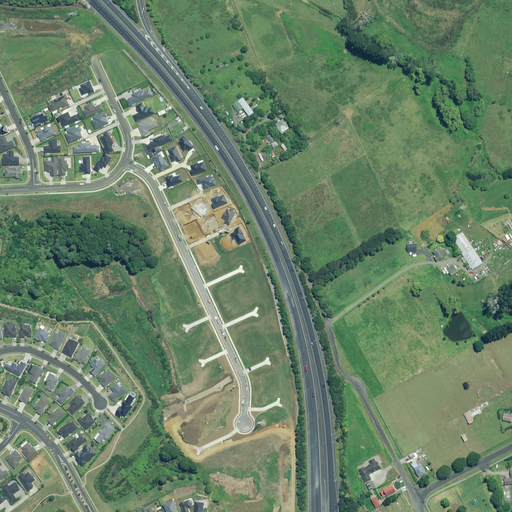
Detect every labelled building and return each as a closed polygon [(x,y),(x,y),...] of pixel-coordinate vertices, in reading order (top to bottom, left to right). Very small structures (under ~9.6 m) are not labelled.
[(87,81),(79,86),(80,89),(77,91),(79,95),(85,92),(86,94),(92,91),(87,81)] [(127,100),(129,105),(152,95),(149,90),(144,92),(143,90),(141,91),(141,90),(132,94),(133,96),(129,99),(127,100)] [(52,103),(50,104),(53,110),(62,106),(63,107),(69,104),(66,100),(68,99),(65,94),(51,101),(52,103)] [(255,113),(243,97),(233,105),(240,114),(243,112),(241,110),(243,108),(249,116),(255,113)] [(139,112),(133,115),(136,121),(154,113),(151,107),(148,108),(147,106),(145,107),(142,102),(136,106),(137,108),(136,108),(138,111),(139,112)] [(82,112),(85,118),(100,112),(97,106),(92,108),(90,104),(83,107),(84,111),(82,112)] [(33,121),(35,127),(41,124),(40,123),(44,121),(45,121),(48,120),(44,112),(33,117),(35,120),(33,121)] [(77,120),(75,115),(69,118),(66,113),(56,117),(61,128),(77,120)] [(90,119),(91,122),(89,122),(93,131),(106,125),(103,118),(105,118),(103,114),(100,115),(99,114),(94,116),(94,117),(90,119)] [(141,123),(138,124),(139,127),(143,136),(149,133),(148,131),(158,126),(155,120),(152,122),(150,118),(140,122),(141,123)] [(284,119),(276,124),(282,134),(290,129),(284,119)] [(54,133),(51,125),(39,130),(40,132),(37,133),(41,141),(46,139),(45,137),(54,133)] [(79,126),(64,131),(66,135),(64,136),(67,143),(81,138),(79,133),(81,132),(79,126)] [(104,135),(101,137),(108,152),(113,150),(111,145),(114,143),(110,136),(107,132),(103,134),(104,135)] [(147,145),(150,150),(173,140),(170,134),(165,136),(164,135),(162,136),(162,135),(153,139),(154,141),(150,143),(150,144),(147,145)] [(279,145),(271,134),(267,136),(274,148),(279,145)] [(0,152),(15,146),(12,140),(7,143),(4,136),(0,137),(0,139),(1,141),(0,141),(0,152)] [(56,140),(49,140),(50,146),(44,146),(44,152),(61,151),(61,146),(56,146),(56,140)] [(73,146),(74,153),(99,152),(99,146),(96,146),(96,145),(91,145),(91,143),(81,143),(81,144),(79,144),(79,146),(73,146)] [(12,151),(8,151),(8,154),(3,154),(3,158),(1,158),(1,165),(19,165),(19,158),(12,158),(12,151)] [(98,160),(93,168),(98,172),(101,168),(102,169),(104,166),(106,168),(112,158),(106,154),(104,157),(102,156),(99,161),(98,160)] [(57,156),(51,157),(51,161),(44,161),(45,171),(51,171),(51,176),(58,176),(57,156)] [(90,174),(90,157),(83,157),(83,163),(81,164),(81,166),(80,166),(80,171),(85,171),(85,174),(90,174)] [(64,158),(59,158),(59,175),(65,175),(65,171),(67,170),(67,168),(69,168),(68,165),(66,165),(66,161),(64,161),(64,158)] [(19,166),(12,167),(11,169),(4,170),(4,177),(15,176),(15,178),(21,178),(22,173),(20,173),(19,166)] [(461,233),(451,240),(470,269),(481,262),(461,233)] [(442,251),(440,247),(433,252),(435,255),(434,256),(438,262),(450,253),(447,249),(446,250),(445,249),(442,251)] [(458,272),(453,265),(447,269),(452,276),(458,272)] [(7,324),(4,324),(4,337),(7,337),(7,338),(17,338),(17,331),(16,331),(16,324),(13,324),(13,322),(7,322),(7,324)] [(24,323),(19,323),(19,329),(17,329),(17,339),(21,339),(21,338),(23,338),(22,336),(26,336),(26,337),(30,336),(31,330),(30,328),(30,325),(24,325),(24,323)] [(45,329),(37,326),(31,339),(38,342),(39,340),(45,342),(48,338),(45,336),(47,335),(43,334),(45,329)] [(56,334),(53,333),(46,345),(50,347),(50,349),(56,352),(64,337),(63,336),(65,334),(59,331),(58,333),(57,332),(56,334)] [(79,343),(73,340),(71,343),(68,342),(63,352),(69,355),(72,357),(79,343)] [(88,351),(81,347),(78,351),(77,350),(71,361),(77,364),(78,363),(83,366),(87,359),(84,359),(88,351)] [(99,361),(95,357),(89,362),(91,364),(89,366),(92,368),(89,372),(94,377),(107,364),(102,358),(99,361)] [(6,363),(4,368),(21,376),(27,364),(22,362),(20,364),(19,363),(18,365),(13,362),(11,365),(6,363)] [(43,372),(30,365),(26,373),(29,374),(25,381),(33,385),(37,376),(40,377),(43,372)] [(116,376),(112,372),(109,374),(108,373),(106,375),(104,373),(101,376),(104,378),(100,381),(106,387),(116,376)] [(54,377),(44,373),(40,383),(44,385),(41,390),(46,392),(47,391),(49,392),(51,387),(53,388),(55,382),(52,380),(54,377)] [(10,381),(7,380),(1,392),(4,393),(4,394),(11,398),(18,380),(11,377),(10,381)] [(121,388),(117,383),(111,388),(114,392),(110,396),(113,401),(127,390),(124,386),(121,388)] [(66,385),(57,394),(60,397),(57,400),(62,405),(74,393),(66,385)] [(33,390),(26,386),(18,399),(27,404),(30,399),(29,398),(33,390)] [(121,415),(125,417),(130,409),(131,410),(133,406),(131,404),(135,398),(129,395),(125,401),(124,400),(120,406),(116,411),(117,411),(115,414),(120,417),(121,415)] [(50,400),(43,396),(34,408),(37,410),(36,411),(41,415),(45,410),(43,409),(50,400)] [(72,408),(69,410),(73,414),(85,402),(81,399),(80,400),(77,396),(72,401),(74,403),(71,406),(72,408)] [(65,413),(60,408),(58,410),(57,409),(54,412),(53,412),(50,414),(51,415),(50,416),(52,417),(48,421),(52,425),(65,413)] [(474,419),(470,411),(464,414),(469,424),(472,422),(471,420),(474,419)] [(92,416),(89,413),(83,419),(81,417),(78,420),(87,429),(95,422),(91,417),(92,416)] [(511,420),(511,415),(504,413),(502,420),(511,422),(511,420)] [(78,427),(73,422),(71,424),(69,422),(58,431),(64,439),(69,435),(68,435),(78,427)] [(115,428),(107,422),(103,428),(104,429),(103,430),(101,429),(98,433),(99,434),(95,440),(99,444),(104,438),(106,439),(115,428)] [(75,437),(67,443),(69,447),(70,446),(74,451),(79,448),(78,447),(87,440),(85,437),(84,438),(82,436),(80,438),(79,437),(76,439),(75,437)] [(32,448),(28,443),(22,448),(24,450),(22,451),(28,459),(37,451),(34,446),(32,448)] [(76,459),(79,464),(80,463),(82,466),(86,463),(86,462),(96,454),(91,447),(90,448),(87,445),(83,448),(84,449),(83,450),(84,451),(81,454),(78,451),(74,454),(77,458),(76,459)] [(22,458),(15,451),(11,455),(9,454),(7,457),(6,458),(10,463),(15,469),(20,464),(18,462),(22,458)] [(418,457),(416,452),(409,455),(411,460),(418,457)] [(376,462),(374,459),(369,461),(371,465),(364,468),(364,467),(359,470),(370,491),(376,488),(370,474),(381,468),(378,462),(376,462)] [(418,466),(416,462),(412,464),(419,477),(427,473),(422,464),(418,466)] [(0,482),(2,482),(1,480),(9,474),(7,470),(4,472),(0,466),(0,482)] [(511,470),(510,470),(511,478),(503,479),(504,485),(511,484),(511,470)] [(36,480),(30,472),(25,475),(23,473),(18,477),(29,491),(34,487),(31,483),(36,480)] [(19,485),(16,482),(10,487),(8,484),(2,489),(12,502),(17,499),(13,494),(20,489),(17,487),(19,485)] [(398,491),(395,484),(381,491),(385,497),(398,491)] [(377,507),(382,504),(377,495),(372,498),(377,507)] [(440,501),(443,507),(449,504),(450,506),(457,503),(453,495),(440,501)] [(178,511),(174,501),(164,505),(167,511),(178,511)]
